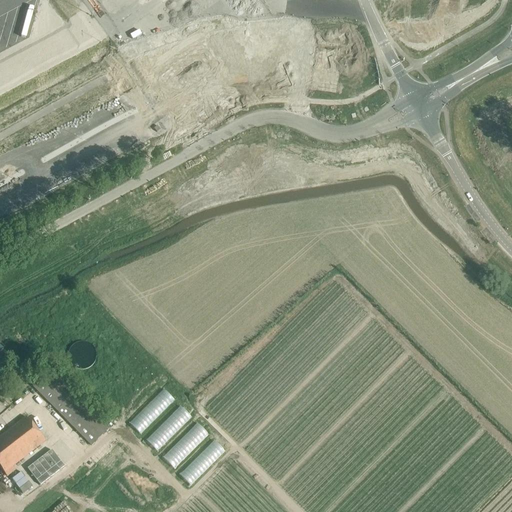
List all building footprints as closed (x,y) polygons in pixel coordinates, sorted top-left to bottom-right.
[(94,0),(86,0),(99,13),(103,9),(94,0)] [(103,11),(98,14),(107,27),(112,24),(103,11)] [(92,446),(109,429),(49,368),(32,385),(92,446)] [(35,419),(38,417),(31,406),(28,409),(35,419)] [(0,466),(8,476),(16,469),(13,465),(39,446),(46,441),(32,425),(26,417),(0,436),(0,466)] [(51,449),(27,468),(40,484),(64,465),(51,449)]
